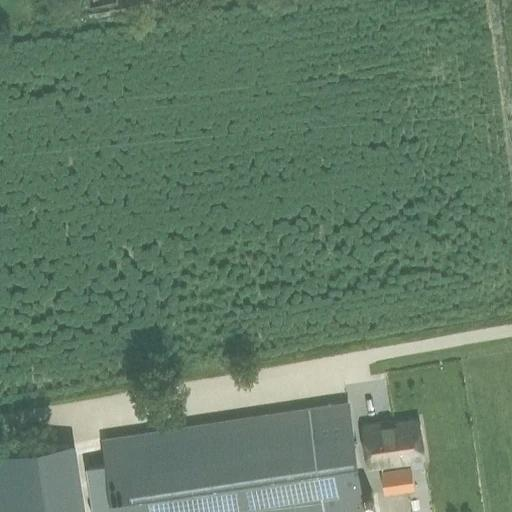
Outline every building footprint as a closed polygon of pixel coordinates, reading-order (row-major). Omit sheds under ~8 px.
[(396,393),(411,394),(411,375),(396,375),(396,393)] [(363,511),(347,402),(104,439),(114,511),(363,511)] [(370,468),(407,463),(406,460),(424,457),(420,422),(403,424),(402,421),(364,426),(370,468)] [(74,511),(64,445),(0,454),(0,511),(74,511)] [(372,477),(373,495),(409,489),(407,471),(372,477)]
